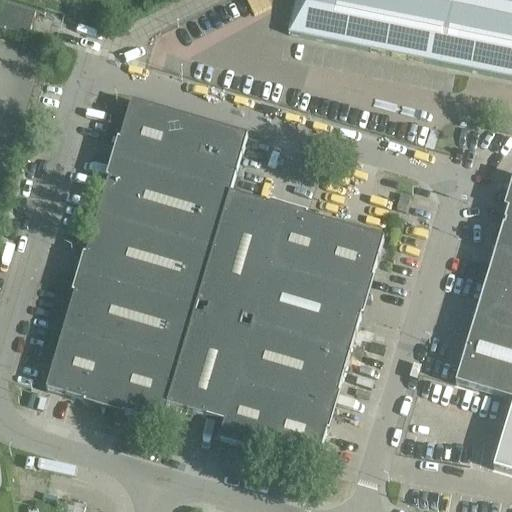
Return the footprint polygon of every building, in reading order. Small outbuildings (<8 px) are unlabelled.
[(511,0),(295,0),(288,37),(511,81),(511,0)] [(0,31),(28,40),(36,15),(0,3),(0,31)] [(109,181),(86,259),(89,260),(84,278),(76,275),(75,277),(83,280),(78,297),(75,296),(46,394),(86,405),(86,403),(104,408),(102,415),(104,416),(106,408),(124,413),(123,416),(163,428),(168,409),(206,420),(207,416),(225,422),(218,445),(316,473),(328,434),(324,432),(329,415),(338,417),(338,415),(330,413),(335,395),(339,397),(362,318),(358,317),(363,300),(372,302),(372,300),(364,298),(369,280),(373,281),(385,242),(297,216),(296,220),(288,217),(290,209),(288,208),(286,216),(268,211),(269,207),(231,196),(248,139),(131,104),(120,144),(123,145),(118,163),(110,160),(109,162),(118,165),(112,182),(109,181)] [(401,197),(397,213),(406,215),(411,200),(401,197)] [(439,388),(433,409),(511,432),(511,203),(504,230),(507,237),(510,238),(506,253),(492,249),(492,251),(497,253),(484,297),(487,303),(490,304),(485,320),(472,316),(471,318),(484,322),(480,337),(477,337),(471,340),(464,363),(449,358),(444,375),(439,388)] [(69,511),(85,511),(87,507),(71,503),(69,511)]
